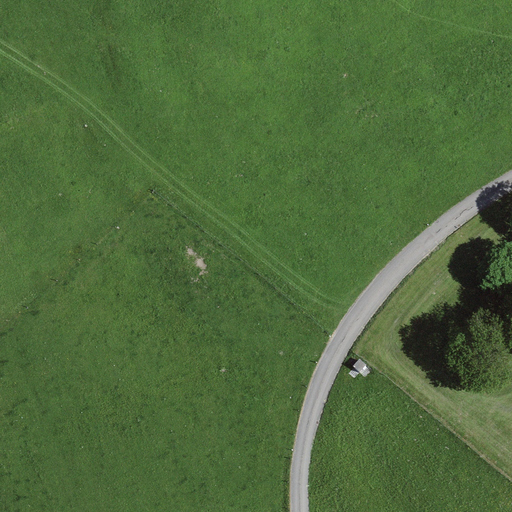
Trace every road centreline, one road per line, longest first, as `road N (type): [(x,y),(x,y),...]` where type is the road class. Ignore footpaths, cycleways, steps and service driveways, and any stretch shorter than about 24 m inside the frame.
road 1 (track): [(347,333),(209,223),(112,121),(69,89),(0,61)]
road 2 (unclassified): [(511,182),(434,231),(369,297),(334,353),(308,424),(300,511)]
